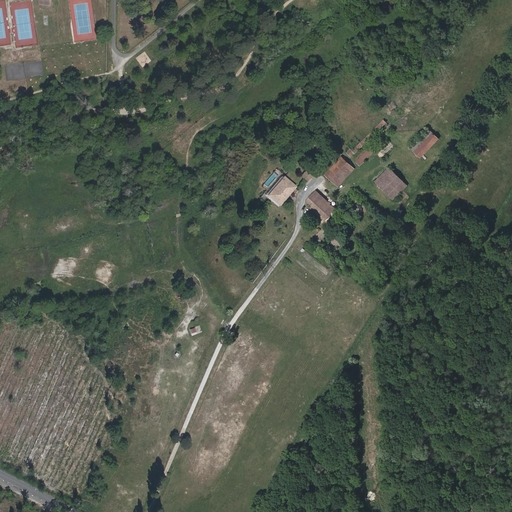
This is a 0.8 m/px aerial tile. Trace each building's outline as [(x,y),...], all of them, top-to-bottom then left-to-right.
[(27,77),(44,74),(42,59),(25,62),(27,77)] [(14,77),(25,76),(25,63),(13,63),(14,77)] [(386,121),(384,119),(352,150),(350,148),(346,152),(351,156),(386,121)] [(412,149),(415,152),(433,132),(430,129),(412,149)] [(439,138),(433,132),(415,152),(420,157),(439,138)] [(374,151),(370,148),(356,162),(360,165),(374,151)] [(354,168),(340,157),(325,174),(338,185),(354,168)] [(408,185),(389,167),(376,181),(394,199),(408,185)] [(313,173),(308,168),(302,175),(307,180),(313,173)] [(296,186),(285,176),(269,194),(280,204),(296,186)] [(312,205),(326,218),(335,208),(316,190),(307,200),(312,205)] [(326,218),(312,205),(310,207),(324,220),(326,218)] [(347,225),(340,219),(334,224),(341,231),(347,225)]
